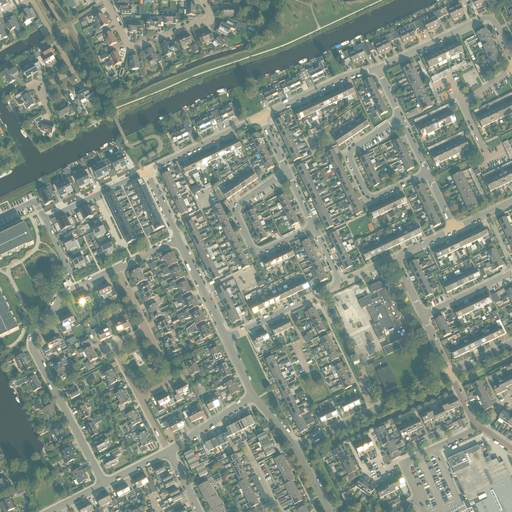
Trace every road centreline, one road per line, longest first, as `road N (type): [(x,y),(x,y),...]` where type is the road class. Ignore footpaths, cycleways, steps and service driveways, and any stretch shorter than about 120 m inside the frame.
road 1 (unclassified): [(103,484),(31,344),(60,295),(116,268)]
road 2 (residential): [(286,171),(236,207),(252,248),(262,251),(312,227)]
road 3 (residential): [(400,116),(352,149),(366,195),(427,173)]
road 4 (residential): [(378,68),(482,17),(494,22),(511,58)]
road 5 (residential): [(105,0),(133,46),(208,19),(201,0)]
road 6 (residential): [(260,116),(378,68)]
road 7 (residential): [(146,170),(260,116)]
road 8 (residential): [(488,160),(461,102),(511,70)]
